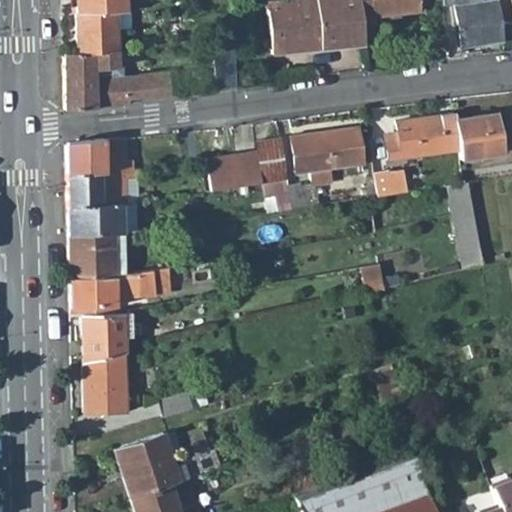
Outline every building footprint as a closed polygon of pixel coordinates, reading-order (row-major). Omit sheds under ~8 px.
[(71,0),(74,53),(114,51),(113,11),(123,9),(121,0),(71,0)] [(315,0),(309,0),(266,5),(267,15),(316,9),(315,0)] [(358,0),(315,0),(316,9),(267,15),(271,57),(363,47),(361,26),(359,2),(358,0)] [(369,0),(370,1),(359,2),(361,26),(373,24),(372,16),(417,11),(415,0),(369,0)] [(457,0),(458,4),(453,5),(460,47),(501,42),(495,0),(457,0)] [(426,38),(428,51),(448,48),(447,36),(446,34),(444,34),(426,36),(426,38)] [(233,39),(217,38),(214,81),(230,82),(233,39)] [(128,49),(131,67),(177,60),(176,53),(187,51),(186,40),(128,49)] [(114,51),(74,53),(61,54),(62,109),(127,105),(127,101),(137,100),(136,76),(115,78),(114,51)] [(386,158),(457,149),(453,119),(452,113),(394,121),(397,141),(384,143),(386,158)] [(453,119),(457,149),(458,158),(499,152),(493,113),(453,119)] [(360,163),(356,126),(289,136),(294,173),(309,171),(311,186),(313,185),(331,183),(329,168),(360,163)] [(64,155),(64,174),(130,172),(133,172),(132,161),(124,161),(123,137),(67,142),(65,144),(63,147),(64,155)] [(256,154),(260,184),(283,180),(278,138),(254,141),(256,154)] [(256,154),(236,156),(240,187),(260,184),(256,154)] [(210,191),(240,187),(236,156),(207,160),(210,191)] [(402,170),(371,174),(374,195),(404,191),(402,170)] [(130,172),(64,174),(65,206),(119,204),(126,203),(125,179),(130,179),(130,172)] [(284,186),(283,180),(270,182),(275,211),(287,209),(284,186)] [(472,212),(466,181),(462,182),(456,183),(446,184),(451,216),(472,212)] [(284,186),(287,209),(316,204),(313,185),(311,186),(297,187),(296,185),(284,186)] [(119,204),(65,206),(66,236),(111,233),(120,233),(119,204)] [(472,212),(451,216),(459,270),(481,264),(472,212)] [(111,233),(66,236),(67,278),(113,277),(113,269),(111,233)] [(113,269),(124,268),(121,233),(120,233),(111,233),(113,269)] [(364,264),(368,288),(383,286),(379,261),(364,264)] [(113,277),(67,278),(68,316),(79,316),(79,315),(94,314),(93,307),(114,306),(114,299),(169,293),(167,273),(173,272),(173,266),(120,275),(113,277)] [(79,315),(79,316),(80,362),(122,352),(121,313),(94,314),(79,315)] [(81,412),(123,411),(122,352),(80,362),(81,412)] [(380,402),(398,397),(388,365),(378,368),(382,382),(374,384),(380,402)] [(161,417),(181,411),(189,409),(185,391),(156,400),(161,417)] [(111,449),(126,496),(169,481),(176,479),(160,432),(111,449)] [(315,432),(277,445),(284,464),(322,451),(315,432)] [(429,511),(407,452),(290,493),(296,511),(429,511)] [(511,511),(511,481),(511,482),(510,478),(490,485),(498,507),(499,511),(511,511)] [(169,481),(126,496),(132,511),(198,511),(196,503),(178,508),(169,481)]
